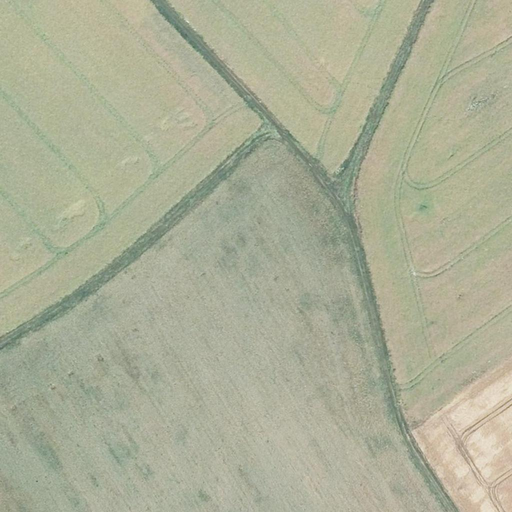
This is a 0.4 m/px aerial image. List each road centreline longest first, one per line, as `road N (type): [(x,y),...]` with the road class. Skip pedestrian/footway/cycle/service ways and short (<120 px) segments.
road 1 (track): [(424,0),(357,156),(345,207),(399,419),(455,511)]
road 2 (track): [(157,0),(345,207)]
